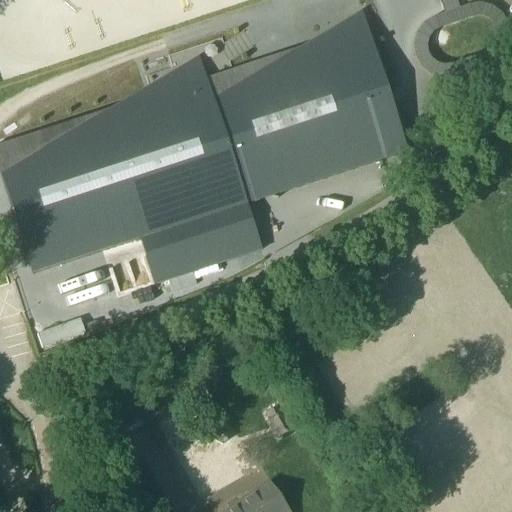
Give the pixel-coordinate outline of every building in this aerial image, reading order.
[(149,96),(0,144),(0,180),(30,273),(405,151),(365,26),(204,79),(197,58),(142,76),(149,96)] [(94,412),(101,425),(102,425),(115,418),(107,405),(94,412)] [(282,411),(279,412),(276,407),(266,413),(269,418),(266,420),(277,439),(292,430),(282,411)] [(145,432),(113,450),(149,511),(179,511),(188,507),(145,432)] [(287,511),(268,483),(225,511),(287,511)]
